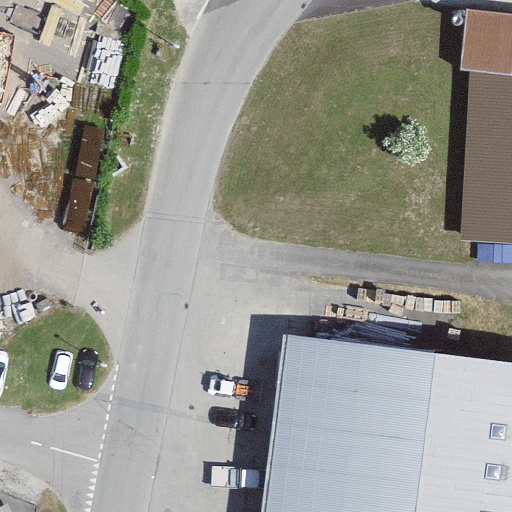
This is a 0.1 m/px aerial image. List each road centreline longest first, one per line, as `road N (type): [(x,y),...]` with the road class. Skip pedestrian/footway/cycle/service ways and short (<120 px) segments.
road 1 (unclassified): [(127,451),(215,82),(260,0)]
road 2 (unclassified): [(127,451),(0,411)]
